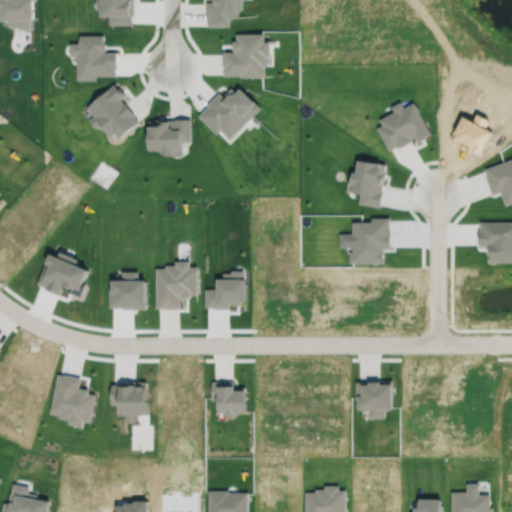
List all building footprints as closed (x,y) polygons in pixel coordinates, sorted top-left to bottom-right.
[(0,0),(0,5),(2,5),(2,17),(5,17),(5,20),(9,20),(9,22),(19,22),(19,17),(32,17),(32,0),(0,0)] [(103,0),(103,7),(102,7),(102,14),(111,14),(111,23),(130,22),(130,13),(132,13),(132,1),(133,1),(133,0),(103,0)] [(215,0),(215,1),(207,1),(207,17),(208,17),(208,25),(229,25),(229,16),(237,16),(237,10),(241,10),(241,0),(215,0)] [(237,33),(237,40),(233,40),(233,49),(234,49),(234,51),(223,51),(223,67),(224,67),(224,74),(240,74),(240,76),(265,76),(265,66),(266,66),(266,55),(270,55),(270,40),(265,40),(265,33),(237,33)] [(79,35),(79,43),(69,43),(69,54),(76,54),(77,78),(95,78),(95,75),(115,74),(115,66),(116,66),(116,51),(103,51),(103,50),(105,50),(105,42),(103,42),(103,34),(79,35)] [(114,82),(87,104),(94,113),(89,117),(95,126),(99,122),(110,135),(115,131),(119,136),(139,119),(133,113),(135,112),(123,99),(121,97),(126,92),(120,85),(118,86),(114,82)] [(219,92),(207,104),(208,105),(198,115),(216,133),(220,128),(229,138),(260,107),(240,87),(239,86),(234,90),(231,87),(224,94),(227,96),(225,98),(219,92)] [(379,118),(382,124),(377,127),(389,149),(396,146),(397,147),(398,146),(399,147),(411,140),(410,140),(412,139),(411,138),(415,136),(418,141),(425,137),(424,136),(430,132),(419,111),(420,110),(417,104),(416,105),(413,101),(403,106),(400,100),(391,105),(394,110),(379,118)] [(149,118),(149,146),(162,146),(162,149),(171,149),(172,154),(182,154),(182,139),(192,139),(191,117),(176,117),(176,118),(164,118),(164,117),(156,117),(156,118),(149,118)] [(511,157),(484,168),(487,176),(486,177),(492,194),(500,191),(505,204),(511,201),(511,157)] [(358,159),(356,172),(353,171),(351,180),(348,180),(346,190),(360,192),(359,202),(380,205),(382,191),(381,191),(383,182),(382,182),(383,176),(380,176),(381,171),(379,170),(381,163),(358,159)] [(353,222),(353,252),(350,252),(350,260),(378,260),(382,260),(382,246),(389,246),(389,232),(388,232),(388,218),(372,218),(372,222),(353,222)] [(51,254),(39,282),(46,285),(45,286),(59,292),(62,286),(69,289),(68,290),(72,291),(73,290),(81,293),(85,283),(82,282),(87,269),(75,264),(77,259),(69,256),(67,260),(51,254)] [(156,267),(156,307),(163,307),(163,308),(179,307),(179,296),(181,296),(181,297),(190,297),(190,293),(197,293),(197,266),(189,266),(189,260),(175,260),(175,264),(166,264),(166,267),(156,267)] [(217,278),(217,288),(205,288),(205,306),(213,306),(213,307),(229,307),(229,303),(240,303),(240,300),(245,300),(245,278),(244,278),(244,270),(232,270),(232,272),(223,272),(223,278),(217,278)] [(355,380),(355,399),(358,399),(358,408),(369,408),(369,416),(384,416),(384,408),(392,408),(392,379),(369,379),(369,380),(355,380)] [(211,380),(211,398),(218,398),(218,411),(224,411),(224,415),(235,415),(235,411),(245,411),(245,389),(234,389),(234,384),(233,384),(233,380),(211,380)] [(111,383),(111,403),(119,403),(119,414),(126,414),(126,421),(135,421),(135,414),(147,414),(147,386),(144,386),(144,385),(136,385),(136,384),(127,384),(127,385),(125,385),(125,382),(119,382),(119,383),(111,383)] [(210,490),(210,511),(247,511),(247,492),(239,492),(239,497),(228,497),(228,490),(210,490)] [(5,503),(3,511),(45,511),(48,500),(36,497),(36,495),(26,493),(25,497),(12,494),(10,504),(5,503)]
